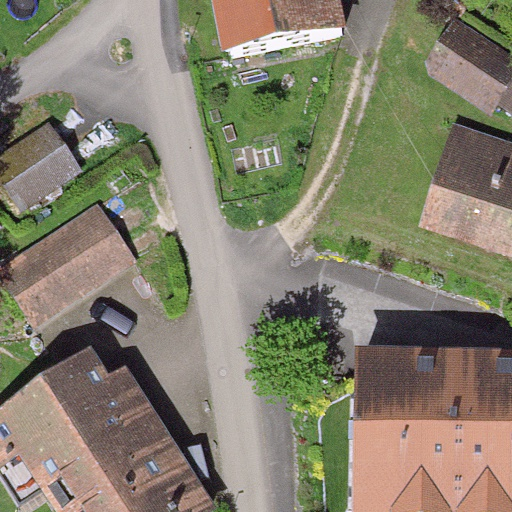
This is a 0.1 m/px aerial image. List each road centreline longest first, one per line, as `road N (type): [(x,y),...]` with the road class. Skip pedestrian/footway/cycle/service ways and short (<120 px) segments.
road 1 (residential): [(153,30),(224,286),(254,511)]
road 2 (track): [(393,0),(348,137),(311,208),(224,286)]
road 3 (residential): [(153,30),(0,110)]
